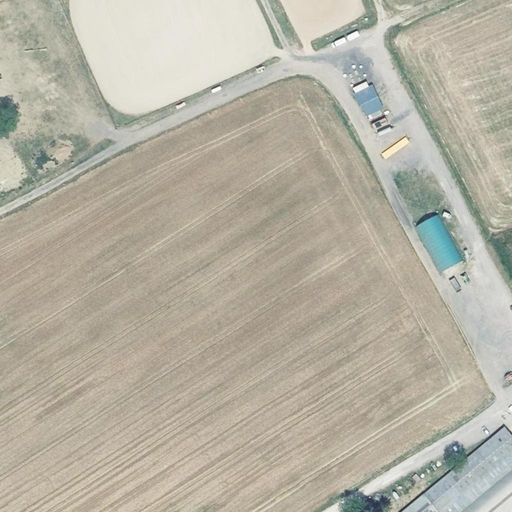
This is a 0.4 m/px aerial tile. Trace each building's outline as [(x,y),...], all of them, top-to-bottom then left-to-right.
[(383,107),(369,80),(351,89),(365,116),(383,107)] [(441,214),(416,225),(436,273),(461,262),(441,214)] [(456,291),(460,288),(454,278),(449,280),(456,291)] [(471,503),(460,511),(511,511),(511,434),(503,424),(445,472),(471,503)] [(460,511),(471,503),(445,472),(396,511),(460,511)]
